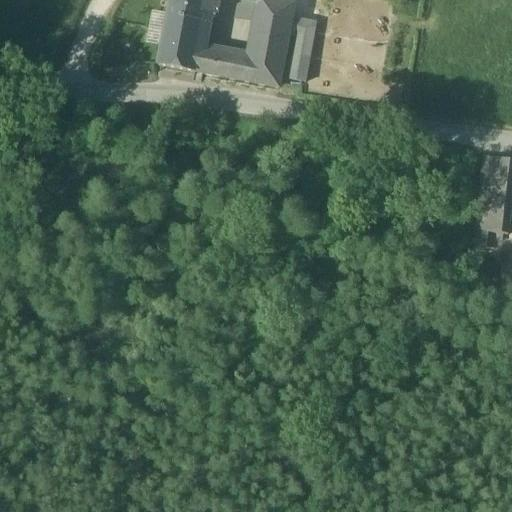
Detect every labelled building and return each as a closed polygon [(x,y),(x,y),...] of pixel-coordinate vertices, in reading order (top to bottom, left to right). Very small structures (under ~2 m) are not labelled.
[(220,0),(170,0),(169,9),(206,16),(217,18),(220,0)] [(260,3),(243,0),(236,0),(232,20),(256,24),(260,3)] [(249,63),(198,53),(194,75),(275,91),(292,8),(260,3),(256,24),(249,63)] [(206,16),(169,9),(157,68),(194,75),(198,53),(206,16)] [(511,206),(511,165),(485,163),(477,234),(509,238),(511,206)]
